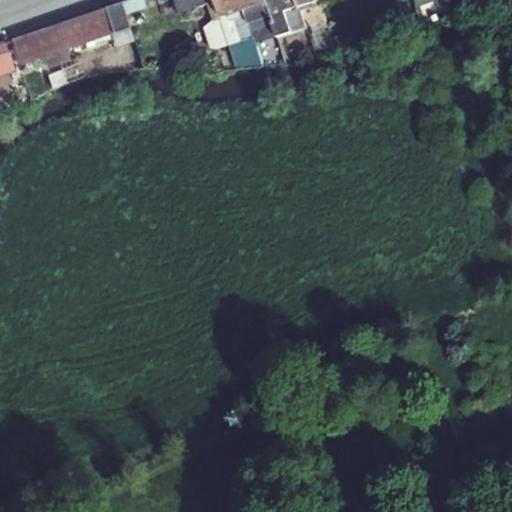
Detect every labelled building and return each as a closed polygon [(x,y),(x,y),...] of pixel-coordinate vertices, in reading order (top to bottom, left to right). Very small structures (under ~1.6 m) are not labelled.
[(142,0),(123,0),(119,1),(128,26),(150,21),(142,0)] [(194,0),(175,0),(180,12),(197,7),(194,0)] [(216,0),(214,0),(207,3),(214,20),(205,27),(212,50),(230,44),(222,17),(216,0)] [(241,0),(216,0),(222,17),(245,10),(241,0)] [(241,0),(245,10),(265,2),(264,0),(241,0)] [(286,12),(299,6),(297,0),(264,0),(265,2),(276,37),(293,32),(286,12)] [(119,1),(10,37),(20,63),(43,55),(65,47),(128,26),(119,1)] [(263,65),(245,10),(222,17),(230,44),(240,41),(248,67),(263,65)] [(0,40),(0,75),(15,71),(4,39),(0,40)] [(65,47),(43,55),(48,68),(71,60),(65,47)] [(61,67),(49,72),(54,86),(66,81),(61,67)]
